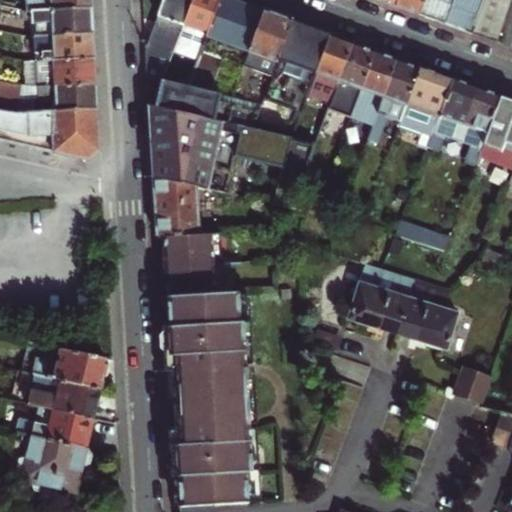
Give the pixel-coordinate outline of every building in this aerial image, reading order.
[(25,0),(26,12),(90,9),(89,0),(25,0)] [(148,41),(146,40),(149,75),(159,77),(173,37),(185,0),(160,0),(153,22),(148,41)] [(185,0),(173,37),(195,45),(212,0),(185,0)] [(212,0),(195,45),(239,61),(259,8),(235,0),(212,0)] [(396,0),(395,4),(407,9),(420,13),(424,0),(396,0)] [(446,23),(454,0),(424,0),(420,13),(433,18),(446,23)] [(454,0),(446,23),(459,28),(471,32),(482,0),(454,0)] [(482,0),(471,32),(497,42),(511,0),(482,0)] [(259,8),(239,61),(267,72),(287,19),(275,14),(259,8)] [(33,37),(34,37),(92,33),(91,22),(90,9),(26,12),(22,13),(22,19),(31,19),(33,37)] [(287,19),(267,72),(257,102),(248,125),(294,135),(330,34),(320,30),(300,23),(287,19)] [(92,33),(34,37),(36,62),(52,61),(93,58),(93,47),(92,33)] [(330,34),(316,72),(326,75),(321,90),(327,92),(325,98),(332,101),(352,42),(340,38),(330,34)] [(340,104),(353,108),(373,50),(364,47),(352,42),(332,101),(318,141),(310,163),(318,165),(340,104)] [(373,50),(353,108),(350,117),(374,126),(377,117),(398,59),(385,54),(373,50)] [(54,87),(95,84),(94,71),(93,58),(52,61),(54,87)] [(398,59),(377,117),(374,126),(365,151),(372,154),(387,114),(403,120),(421,67),(410,63),(398,59)] [(421,67),(403,120),(400,127),(433,139),(454,79),(438,73),(421,67)] [(185,84),(162,78),(159,105),(248,125),(257,102),(207,90),(185,84)] [(457,140),(476,87),(466,84),(454,79),(433,139),(430,149),(440,153),(446,136),(457,140)] [(94,155),(99,150),(97,123),(96,108),(56,111),(16,114),(20,86),(0,82),(0,140),(89,160),(94,155)] [(55,99),(56,111),(96,108),(96,98),(95,84),(54,87),(31,88),(32,95),(38,95),(39,100),(55,99)] [(476,87),(457,140),(473,146),(467,162),(478,166),(486,143),(502,97),(489,92),(476,87)] [(486,143),(501,149),(511,121),(511,100),(510,100),(502,97),(486,143)] [(248,125),(159,105),(150,103),(153,142),(155,176),(189,183),(219,190),(230,157),(278,173),(268,200),(295,206),(310,163),(318,141),(294,135),(248,125)] [(511,121),(501,149),(498,159),(511,163),(511,121)] [(192,232),(189,183),(155,176),(157,207),(159,235),(166,235),(192,232)] [(393,234),(444,250),(449,235),(398,219),(393,234)] [(160,257),(160,265),(284,259),(282,235),(223,239),(222,230),(192,232),(166,235),(167,249),(160,249),(160,257)] [(285,289),(284,259),(160,265),(161,280),(168,279),(168,287),(169,298),(285,289)] [(368,261),(362,280),(358,295),(351,316),(376,323),(403,331),(419,276),(386,266),(368,261)] [(452,286),(419,276),(403,331),(422,337),(450,344),(460,309),(446,304),(452,286)] [(358,295),(362,280),(354,277),(350,292),(358,295)] [(289,344),(285,289),(169,298),(171,326),(164,326),(167,372),(174,372),(176,401),(178,429),(170,430),(173,476),(180,476),(181,478),(183,504),(183,506),(217,504),(299,500),(290,364),(268,366),(266,346),(289,344)] [(171,326),(169,298),(162,298),(164,326),(171,326)] [(105,363),(106,359),(52,347),(49,361),(37,358),(34,374),(99,389),(100,382),(101,379),(109,377),(111,369),(105,363)] [(495,382),(498,373),(467,361),(464,369),(495,382)] [(488,403),(495,382),(464,369),(455,391),(488,403)] [(174,372),(167,372),(169,401),(176,401),(174,372)] [(27,403),(39,406),(92,418),(95,404),(99,389),(34,374),(27,403)] [(178,429),(176,401),(169,401),(170,430),(178,429)] [(92,418),(39,406),(34,426),(5,420),(3,429),(23,433),(85,447),(88,434),(92,418)] [(511,409),(504,408),(494,435),(508,440),(511,429),(511,409)] [(85,447),(23,433),(22,439),(31,441),(26,458),(21,460),(19,470),(23,476),(22,478),(34,481),(37,488),(47,490),(53,485),(60,487),(62,479),(77,482),(78,477),(81,466),(87,464),(89,456),(85,450),(85,447)] [(183,504),(181,478),(173,478),(175,505),(183,504)] [(62,479),(60,487),(75,491),(77,482),(62,479)] [(85,501),(82,511),(113,511),(115,509),(85,501)]
